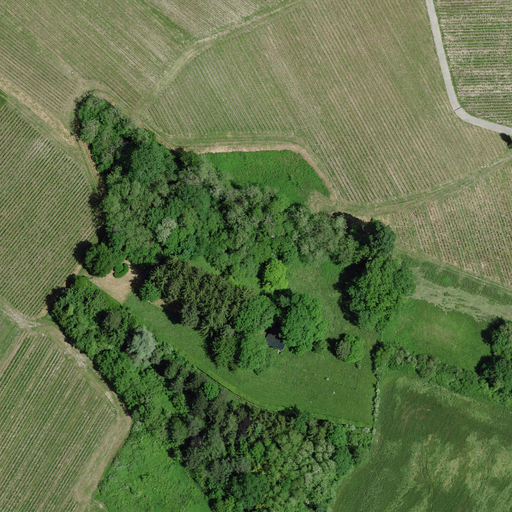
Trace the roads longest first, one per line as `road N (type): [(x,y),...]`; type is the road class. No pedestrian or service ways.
road 1 (track): [(301,143),(175,144),(108,93),(87,91),(72,120),(108,228),(41,320)]
road 2 (track): [(305,0),(191,49),(134,116)]
road 3 (track): [(511,153),(423,200),(339,211)]
road 4 (track): [(429,0),(457,108),(511,131)]
